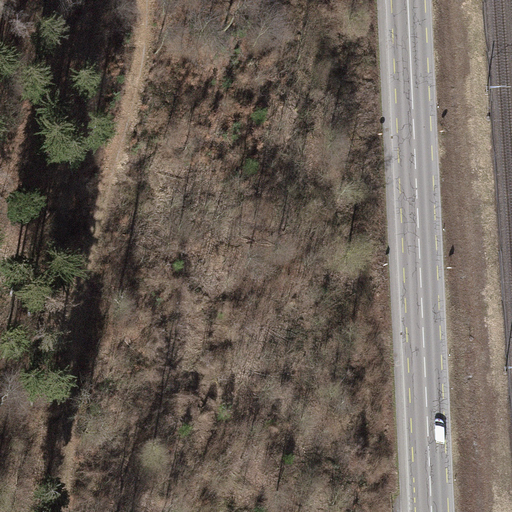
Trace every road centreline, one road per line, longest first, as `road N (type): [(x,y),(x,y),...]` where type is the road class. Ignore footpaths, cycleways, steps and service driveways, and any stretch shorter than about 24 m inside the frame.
road 1 (track): [(144,0),(138,74),(79,299),(60,511)]
road 2 (primary): [(432,511),(408,0)]
